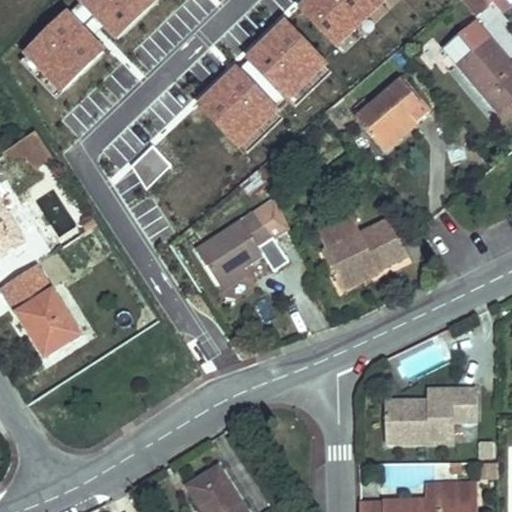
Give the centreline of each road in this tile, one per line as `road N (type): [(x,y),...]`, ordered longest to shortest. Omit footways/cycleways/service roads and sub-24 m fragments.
road 1 (residential): [(60,488),(334,355)]
road 2 (residential): [(334,355),(511,279)]
road 3 (unknown): [(273,385),(188,251)]
road 4 (residential): [(334,355),(338,511)]
